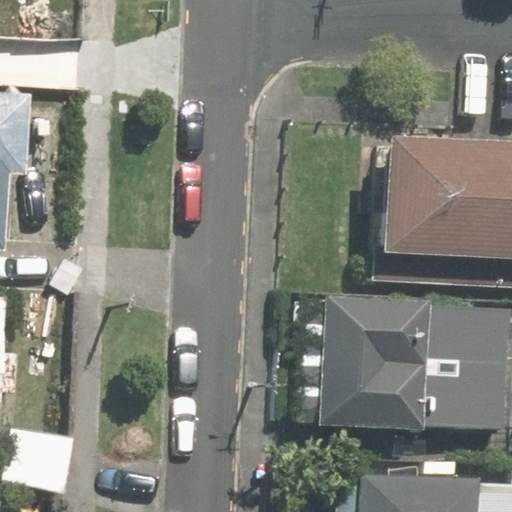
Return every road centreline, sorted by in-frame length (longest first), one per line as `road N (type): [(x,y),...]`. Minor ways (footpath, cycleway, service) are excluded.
road 1 (residential): [(203,511),(232,16)]
road 2 (residential): [(232,16),(511,28)]
